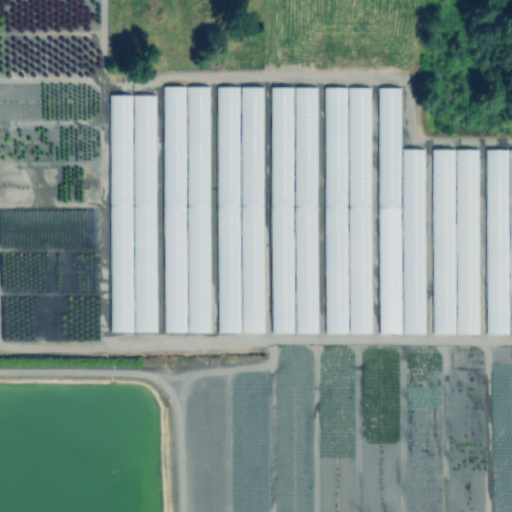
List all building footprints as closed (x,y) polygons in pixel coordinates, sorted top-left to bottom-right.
[(207,334),(205,87),(162,88),(164,334),(207,334)] [(260,88),(213,88),(214,334),(261,334),(260,88)] [(313,88),(267,88),(269,335),(315,334),(313,88)] [(347,334),(347,335),(369,334),(366,89),(319,89),(323,335),(347,334)] [(376,335),(422,335),(421,150),(398,150),(398,89),(375,89),(376,335)] [(130,96),(106,96),(108,334),(154,334),(152,97),(130,97),(130,96)] [(477,335),(475,150),(428,151),(430,336),(477,335)] [(511,151),(482,151),(483,335),(511,335),(511,151)]
